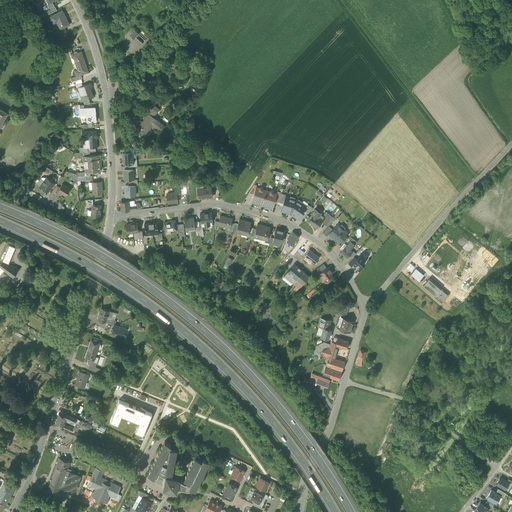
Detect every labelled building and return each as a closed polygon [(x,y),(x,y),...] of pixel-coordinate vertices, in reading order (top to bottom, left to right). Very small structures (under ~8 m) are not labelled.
[(55,7),(52,1),(54,0),(45,0),(48,3),(45,5),(47,9),(48,10),(49,10),(55,7)] [(45,11),(47,15),(51,13),(57,10),(55,6),(55,7),(49,10),(48,10),(47,9),(45,10),(45,11)] [(56,20),(61,29),(69,24),(66,18),(62,10),(50,17),(52,22),(56,20)] [(45,11),(39,14),(38,15),(36,12),(34,13),(36,16),(38,19),(41,18),(47,15),(45,11)] [(130,35),(134,39),(135,37),(139,33),(135,29),(130,35)] [(150,43),(139,33),(135,37),(142,44),(146,47),(150,43)] [(74,70),(76,76),(80,75),(88,72),(81,51),(72,54),(75,63),(77,63),(79,68),(74,70)] [(182,75),(185,77),(191,68),(188,66),(182,75)] [(81,91),(84,100),(88,98),(89,99),(90,99),(89,98),(93,97),(91,91),(90,88),(92,88),(90,83),(78,87),(80,92),(81,91)] [(141,103),(146,107),(150,102),(145,98),(141,103)] [(146,112),(149,114),(149,113),(153,116),(154,113),(155,114),(159,109),(150,102),(146,107),(148,109),(146,112)] [(92,121),(92,122),(93,122),(93,121),(96,121),(95,107),(80,108),(80,114),(88,114),(88,117),(87,117),(87,122),(92,121)] [(156,119),(153,116),(149,113),(149,114),(135,131),(139,134),(139,135),(140,134),(140,133),(141,132),(144,135),(152,125),(160,131),(164,126),(156,119)] [(90,148),(95,147),(97,147),(96,143),(96,137),(97,137),(96,131),(82,132),(83,137),(89,137),(90,143),(89,143),(90,148)] [(88,160),(88,167),(89,172),(90,172),(100,171),(99,159),(100,159),(100,155),(90,155),(90,152),(88,152),(87,152),(84,152),(84,156),(85,160),(88,160)] [(132,152),(123,153),(124,164),(133,164),(133,160),(132,154),(132,152)] [(67,176),(76,178),(76,177),(76,173),(75,173),(74,163),(72,162),(67,171),(66,170),(64,174),(67,175),(67,176)] [(42,171),(49,175),(51,170),(49,169),(48,168),(45,166),(43,170),(42,171)] [(133,170),(124,170),(124,180),(128,180),(133,180),(133,170)] [(55,183),(54,182),(51,180),(47,177),(46,178),(44,181),(40,186),(47,192),(51,186),(52,186),(55,183)] [(93,189),(93,193),(102,192),(102,188),(101,188),(101,181),(94,182),(95,188),(93,188),(93,189)] [(61,193),(66,195),(70,189),(62,184),(60,188),(58,191),(61,193)] [(135,196),(135,186),(129,186),(125,186),(125,196),(135,196)] [(258,204),(262,205),(266,192),(262,191),(263,189),(262,187),(261,186),(259,187),(259,189),(256,188),(254,194),(251,202),(255,203),(256,204),(257,204),(258,204)] [(197,189),(199,199),(212,197),(211,188),(197,189)] [(269,193),(266,192),(262,205),(265,206),(266,207),(267,208),(269,207),(272,208),(274,203),(275,201),(277,195),(276,194),(274,194),(274,192),(273,190),(272,190),(270,191),(269,193)] [(167,194),(168,203),(178,202),(177,195),(176,192),(174,193),(167,194)] [(286,195),(280,193),(278,202),(283,203),(285,196),(286,196),(286,195)] [(281,211),(290,214),(291,212),(293,205),(296,199),(291,197),(291,199),(285,198),(286,196),(285,196),(283,203),(282,206),(281,211)] [(301,202),(296,199),(293,205),(291,212),(290,214),(298,220),(304,212),(303,211),(303,210),(306,206),(305,207),(300,204),(301,202)] [(121,202),(121,212),(130,211),(129,207),(129,201),(121,202)] [(303,210),(308,213),(313,208),(307,204),(306,206),(303,210)] [(91,216),(99,217),(101,206),(93,205),(91,216)] [(313,214),(318,217),(320,215),(321,213),(315,210),(313,212),(312,213),(309,217),(307,220),(309,221),(313,214)] [(202,228),(206,227),(206,226),(212,225),(211,222),(213,221),(211,212),(200,214),(201,222),(202,228)] [(317,228),(322,220),(318,217),(313,214),(309,221),(308,222),(317,228)] [(322,223),(325,225),(331,216),(328,214),(322,223)] [(225,226),(230,228),(231,222),(232,219),(224,217),(225,217),(220,215),(219,222),(218,225),(219,225),(224,227),(225,226)] [(325,225),(328,227),(329,226),(335,219),(331,216),(325,225)] [(191,227),(191,228),(195,228),(194,222),(194,218),(190,219),(190,218),(184,219),(184,221),(184,223),(185,228),(191,227)] [(241,233),(242,233),(245,221),(239,219),(238,224),(236,231),(237,231),(242,232),(241,233)] [(164,223),(165,232),(176,230),(175,220),(170,221),(171,222),(164,223)] [(251,222),(245,221),(242,233),(242,232),(247,233),(247,234),(248,234),(248,233),(250,227),(251,222)] [(134,232),(135,239),(139,239),(138,232),(137,222),(133,223),(133,224),(126,224),(127,233),(134,232)] [(254,236),(261,238),(263,226),(257,224),(256,228),(255,234),(254,236)] [(344,229),(345,228),(345,227),(344,226),(343,226),(343,225),(342,225),(342,224),(341,224),(340,226),(337,224),(333,229),(329,234),(332,236),(332,238),(338,243),(340,240),(341,241),(342,241),(346,236),(346,235),(345,234),(347,232),(344,229)] [(270,227),(263,226),(261,238),(265,239),(267,239),(268,233),(270,227)] [(333,229),(329,226),(328,227),(323,233),(327,236),(329,234),(333,229)] [(274,243),(279,244),(279,243),(282,237),(285,231),(276,229),(274,238),(272,242),(274,243)] [(143,241),(144,244),(147,244),(146,235),(143,236),(142,231),(138,232),(139,239),(143,238),(143,241)] [(287,241),(293,246),(299,236),(292,231),(289,236),(290,237),(287,241)] [(340,252),(347,258),(349,255),(353,251),(352,251),(350,249),(357,241),(352,238),(346,245),(342,250),(340,252)] [(293,246),(287,241),(284,248),(289,252),(293,246)] [(302,244),(299,249),(304,253),(308,248),(302,244)] [(0,275),(4,271),(13,278),(12,277),(17,268),(19,268),(9,264),(16,247),(9,245),(8,246),(2,261),(0,264),(0,275)] [(319,257),(309,249),(304,256),(314,264),(319,257)] [(369,254),(365,251),(363,253),(362,253),(359,257),(359,256),(356,259),(357,259),(354,263),(356,265),(355,266),(358,269),(361,265),(363,264),(362,263),(368,257),(367,256),(369,254)] [(354,256),(352,258),(348,263),(352,266),(353,264),(354,263),(357,259),(356,259),(354,256)] [(295,264),(287,272),(284,276),(293,284),(296,280),(297,280),(304,272),(295,264)] [(317,269),(320,273),(327,268),(323,264),(317,269)] [(320,273),(324,280),(328,277),(333,273),(328,267),(327,268),(320,273)] [(416,268),(411,274),(419,280),(424,275),(416,268)] [(456,268),(448,278),(453,281),(461,271),(456,268)] [(293,284),(299,289),(302,285),(309,277),(304,272),(297,280),(296,280),(293,284)] [(434,296),(441,302),(448,295),(428,278),(423,285),(435,295),(434,296)] [(468,278),(460,288),(464,291),(472,281),(468,278)] [(338,314),(345,316),(349,306),(342,304),(338,314)] [(105,322),(107,318),(108,316),(109,311),(101,308),(100,313),(98,319),(105,322)] [(117,313),(113,312),(112,317),(108,316),(107,318),(114,320),(117,313)] [(339,329),(350,332),(353,320),(345,318),(343,317),(339,329)] [(324,328),(327,329),(330,320),(321,318),(318,326),(319,326),(324,328)] [(126,329),(114,325),(113,325),(111,333),(123,337),(126,329)] [(321,336),(328,338),(331,330),(327,329),(324,328),(321,336)] [(336,348),(337,346),(335,345),(337,337),(334,336),(333,340),(332,339),(329,346),(322,350),(324,355),(329,356),(332,357),(335,348),(336,348)] [(90,360),(90,363),(89,364),(95,367),(98,357),(95,356),(97,348),(99,349),(101,345),(99,344),(100,340),(92,337),(85,359),(90,360)] [(337,337),(335,345),(337,346),(339,347),(346,349),(348,340),(337,337)] [(312,348),(315,353),(322,350),(329,346),(330,344),(325,342),(312,348)] [(362,360),(363,361),(367,351),(360,349),(357,358),(362,360)] [(329,356),(326,365),(342,370),(345,361),(336,358),(332,357),(329,356)] [(88,368),(98,373),(100,369),(95,367),(89,364),(89,365),(88,368)] [(342,370),(326,365),(323,371),(331,374),(330,377),(338,380),(342,370)] [(79,386),(84,387),(89,375),(79,372),(75,384),(79,386)] [(309,381),(326,387),(328,379),(312,373),(309,381)] [(136,407),(119,400),(110,421),(118,424),(122,416),(139,423),(135,432),(143,435),(152,413),(145,411),(144,414),(139,411),(134,410),(136,407)] [(65,421),(66,418),(67,415),(66,415),(59,412),(58,414),(57,418),(65,421)] [(55,424),(62,427),(63,427),(64,424),(65,421),(57,418),(55,424)] [(91,425),(90,428),(89,431),(100,436),(101,433),(103,434),(105,431),(94,426),(92,425),(91,425)] [(163,488),(176,490),(177,486),(187,488),(190,489),(190,487),(195,489),(209,460),(203,457),(203,458),(200,457),(200,459),(198,458),(195,456),(184,479),(187,480),(186,482),(179,478),(179,477),(174,477),(174,476),(169,474),(169,473),(171,473),(176,448),(174,448),(171,447),(172,446),(170,445),(171,444),(165,441),(148,474),(154,477),(156,478),(157,476),(159,472),(166,475),(165,479),(163,488)] [(48,489),(58,492),(60,487),(69,491),(70,489),(75,491),(81,476),(66,470),(70,462),(59,458),(57,463),(58,463),(48,489)] [(237,479),(240,481),(245,471),(235,466),(231,476),(234,478),(235,479),(236,479),(237,479)] [(103,471),(96,468),(94,472),(100,475),(99,477),(100,478),(100,477),(103,471)] [(103,502),(106,504),(108,500),(108,498),(107,498),(109,495),(111,496),(117,498),(119,494),(119,493),(118,492),(121,487),(115,484),(115,485),(112,484),(108,485),(108,484),(107,482),(105,483),(104,483),(103,479),(100,478),(99,477),(100,475),(94,472),(90,481),(91,482),(89,486),(94,488),(96,488),(94,492),(92,493),(91,496),(94,498),(96,497),(103,500),(102,500),(103,502)] [(115,484),(100,477),(100,478),(103,479),(104,483),(105,483),(107,482),(108,484),(108,485),(112,484),(115,485),(115,484)] [(506,481),(500,477),(496,484),(505,489),(509,483),(506,481)] [(256,486),(265,490),(269,483),(260,478),(256,486)] [(0,500),(5,503),(6,503),(10,496),(15,486),(4,480),(1,486),(0,485),(0,500)] [(228,496),(232,498),(237,488),(228,483),(223,494),(226,495),(226,496),(227,497),(228,496)] [(506,494),(498,489),(496,493),(501,496),(503,498),(506,494)] [(496,493),(491,490),(486,498),(496,504),(501,496),(496,493)] [(250,499),(259,503),(262,496),(254,492),(250,499)] [(142,497),(139,503),(149,509),(151,506),(150,506),(152,502),(146,499),(142,497)] [(205,510),(209,511),(211,511),(216,503),(210,500),(207,505),(205,510)] [(493,507),(485,502),(483,506),(489,509),(491,510),(493,507)] [(148,511),(149,509),(139,503),(136,509),(139,511),(140,511),(146,511),(147,511),(148,511)] [(222,505),(216,503),(211,511),(218,511),(220,509),(222,505)]
